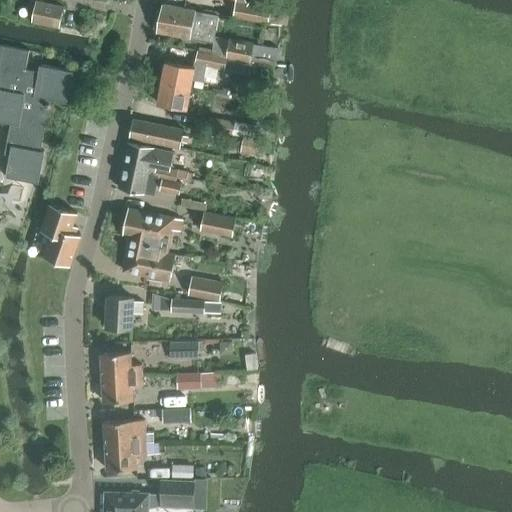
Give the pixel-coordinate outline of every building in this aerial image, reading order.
[(34,0),(30,17),(58,25),(63,6),(39,0),(34,0)] [(234,16),(267,21),(269,6),(236,1),(234,16)] [(204,41),(214,43),(219,16),(196,12),(163,6),(158,32),(204,41)] [(280,48),(254,43),(230,38),(227,57),(251,62),(251,59),(277,64),(280,48)] [(0,120),(11,123),(5,155),(11,156),(7,175),(32,180),(37,181),(43,150),(40,150),(50,99),(66,102),(72,71),(41,65),(39,72),(26,70),(29,51),(30,49),(28,49),(28,51),(3,46),(3,44),(2,44),(2,46),(0,45),(0,120)] [(161,83),(191,88),(192,79),(204,81),(207,66),(225,69),(227,55),(197,51),(195,67),(166,62),(161,83)] [(157,103),(187,109),(191,88),(161,83),(157,103)] [(233,134),(244,136),(261,140),(262,138),(263,128),(235,123),(211,118),(209,129),(233,134)] [(131,137),(180,147),(183,130),(134,120),(131,137)] [(241,156),(261,160),(264,138),(262,138),(261,140),(244,136),(241,156)] [(124,164),(178,175),(179,170),(157,166),(158,162),(163,163),(166,151),(152,148),(153,147),(129,142),(124,164)] [(160,190),(180,194),(182,182),(177,181),(178,175),(124,164),(120,186),(155,193),(158,177),(163,178),(160,190)] [(72,225),(76,212),(50,203),(44,222),(54,226),(43,256),(70,265),(80,234),(75,233),(77,226),(72,225)] [(130,241),(169,248),(172,229),(181,230),(183,220),(128,210),(124,234),(131,235),(130,241)] [(201,229),(233,235),(236,218),(204,212),(201,229)] [(124,271),(172,280),(176,253),(168,252),(169,248),(130,241),(124,271)] [(189,294),(221,299),(224,279),(193,273),(189,294)] [(160,296),(178,296),(178,280),(160,280),(160,296)] [(144,301),(133,300),(133,298),(108,296),(107,327),(132,328),(132,313),(144,313),(144,301)] [(205,312),(205,300),(173,299),(172,311),(205,312)] [(170,359),(198,359),(198,342),(170,342),(170,359)] [(101,353),(102,377),(144,375),(143,364),(133,364),(132,352),(101,353)] [(177,374),(178,389),(202,388),(202,373),(177,374)] [(134,387),(144,386),(144,375),(102,377),(103,401),(134,400),(134,387)] [(199,409),(199,395),(171,395),(171,409),(199,409)] [(143,410),(144,423),(172,422),(171,409),(143,410)] [(105,421),(106,446),(146,444),(146,432),(136,432),(135,421),(105,421)] [(137,455),(147,455),(146,444),(106,446),(107,469),(137,468),(137,455)] [(180,451),(180,465),(203,464),(203,451),(180,451)] [(194,507),(195,481),(162,480),(161,494),(149,494),(149,493),(105,491),(104,511),(148,511),(148,508),(161,505),(161,506),(194,507)]
